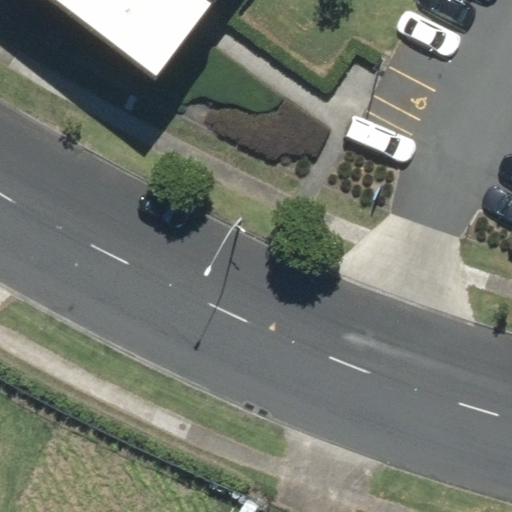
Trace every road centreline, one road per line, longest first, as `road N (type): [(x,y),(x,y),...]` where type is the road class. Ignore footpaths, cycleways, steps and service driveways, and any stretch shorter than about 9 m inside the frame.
road 1 (secondary): [(511,427),(182,309),(0,204)]
road 2 (track): [(313,511),(368,379)]
